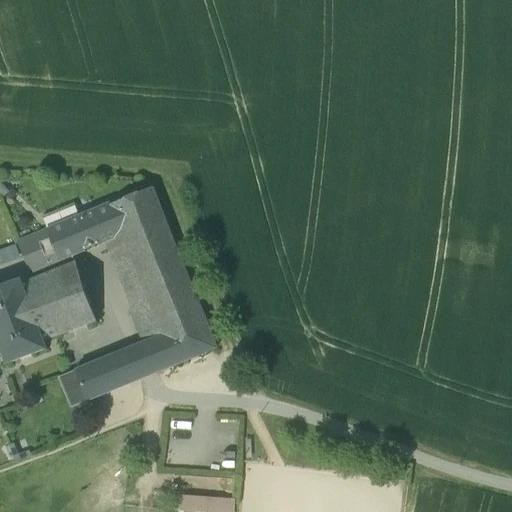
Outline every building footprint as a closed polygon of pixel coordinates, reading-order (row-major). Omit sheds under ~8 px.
[(217,349),(205,319),(153,189),(111,206),(122,234),(150,304),(164,336),(143,344),(130,349),(142,380),(155,374),(217,349)] [(18,244),(30,273),(104,242),(122,234),(111,206),(18,244)] [(104,242),(132,311),(150,304),(122,234),(104,242)] [(23,285),(44,342),(97,322),(76,263),(28,283),(23,285)] [(0,287),(0,347),(7,365),(47,350),(44,342),(23,285),(28,283),(26,280),(22,282),(21,280),(0,287)] [(139,333),(143,344),(164,336),(150,304),(132,311),(130,312),(139,333)] [(76,371),(88,402),(121,388),(142,380),(130,349),(76,371)] [(180,511),(233,511),(234,502),(182,497),(180,511)]
